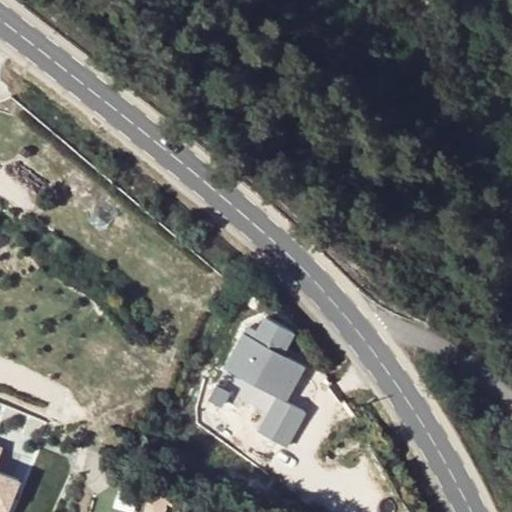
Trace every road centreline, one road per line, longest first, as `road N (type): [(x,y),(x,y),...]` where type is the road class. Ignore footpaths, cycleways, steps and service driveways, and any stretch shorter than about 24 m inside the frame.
road 1 (secondary): [(363,341),(235,203),(0,16)]
road 2 (secondary): [(470,511),(363,341)]
road 3 (unclassified): [(363,341),(386,328),(404,329),(454,354),(511,403)]
